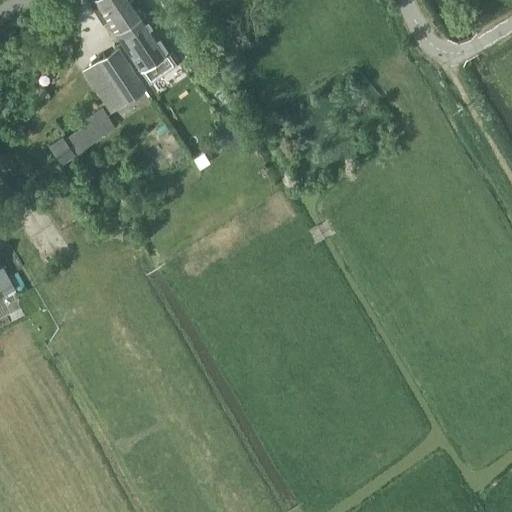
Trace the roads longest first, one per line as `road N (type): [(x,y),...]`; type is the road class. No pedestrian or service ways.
road 1 (residential): [(403,0),(425,42),(442,53),(474,48),(511,24)]
road 2 (track): [(0,139),(42,212),(41,232),(55,255)]
